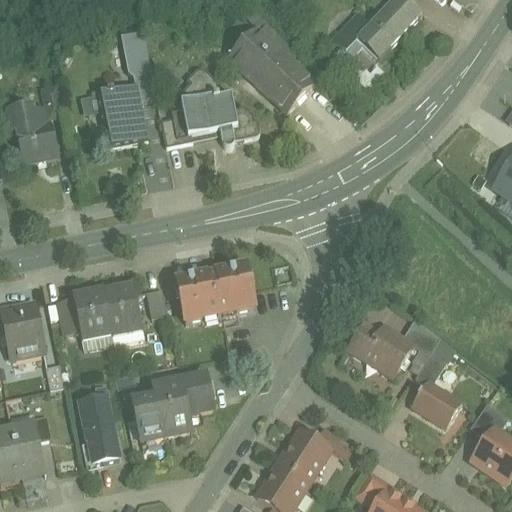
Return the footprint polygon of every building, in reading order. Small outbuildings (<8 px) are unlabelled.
[(369,0),(386,15),(399,1),(401,2),(402,0),(369,0)] [(386,15),(370,31),(362,23),(362,24),(358,21),(344,36),(343,35),(333,45),(346,57),(350,61),(361,50),(378,65),(377,65),(379,67),(422,22),(401,2),(399,1),(386,15)] [(314,90),(257,36),(229,65),(287,119),(314,90)] [(143,37),(122,41),(130,82),(134,81),(151,78),(143,37)] [(204,74),(200,74),(197,75),(195,76),(186,86),(200,98),(199,104),(181,107),(184,121),(189,147),(221,141),(223,152),(225,154),(228,155),(230,155),(233,154),(235,152),(236,149),(236,146),(253,143),(255,143),(257,142),(259,141),(260,139),(261,137),(260,133),(258,125),(254,126),(253,120),(243,111),(239,115),(234,115),(231,101),(219,104),(218,101),(220,101),(217,87),(206,75),(204,74)] [(137,97),(122,100),(121,95),(114,96),(114,95),(108,96),(108,98),(92,101),(93,103),(101,101),(104,113),(99,114),(107,151),(93,154),(94,156),(148,146),(142,111),(159,107),(153,77),(151,78),(134,81),(137,97)] [(63,118),(58,91),(42,94),(48,121),(63,118)] [(33,110),(6,116),(11,139),(16,138),(23,169),(58,163),(51,129),(44,131),(41,116),(35,117),(33,110)] [(184,121),(161,125),(166,152),(189,147),(184,121)] [(511,167),(495,193),(511,204),(511,167)] [(230,274),(215,277),(215,279),(207,280),(207,279),(193,282),(193,283),(189,284),(188,283),(176,285),(185,329),(255,315),(246,271),(234,273),(235,275),(230,276),(230,274)] [(135,292),(104,298),(113,342),(113,344),(115,343),(114,337),(141,332),(142,338),(144,337),(135,292)] [(103,295),(74,301),(74,305),(80,336),(83,348),(85,347),(83,341),(109,336),(110,342),(113,342),(104,298),(103,295)] [(162,295),(147,298),(153,323),(167,320),(162,295)] [(74,305),(59,308),(65,339),(80,336),(74,305)] [(34,311),(1,318),(10,366),(44,359),(34,311)] [(441,345),(415,325),(403,344),(414,351),(413,352),(429,363),(431,359),(441,345)] [(386,343),(364,329),(348,354),(393,383),(413,352),(414,351),(403,344),(390,336),(386,343)] [(455,356),(441,345),(431,359),(447,369),(455,356)] [(429,363),(415,384),(425,391),(427,388),(432,391),(447,369),(431,359),(429,363)] [(59,371),(46,374),(50,397),(64,394),(59,371)] [(208,383),(153,394),(155,406),(133,411),(141,450),(165,445),(165,443),(191,438),(191,440),(192,440),(189,421),(214,416),(208,383)] [(432,391),(427,388),(425,391),(418,402),(418,403),(412,413),(447,434),(462,410),(432,391)] [(107,404),(79,410),(92,471),(119,465),(107,404)] [(487,410),(470,435),(486,446),(494,435),(499,438),(509,425),(487,410)] [(47,422),(33,425),(34,431),(35,431),(38,448),(52,445),(47,422)] [(34,431),(12,436),(23,485),(45,481),(38,448),(35,431),(34,431)] [(355,454),(324,434),(316,446),(331,455),(330,456),(347,466),(355,454)] [(511,447),(499,438),(494,435),(486,446),(472,467),(506,490),(511,481),(511,447)] [(12,436),(0,438),(0,489),(23,485),(12,436)] [(316,446),(301,436),(283,462),(282,463),(278,469),(309,489),(330,456),(331,455),(316,446)] [(294,511),(309,489),(278,469),(274,475),(275,476),(257,503),(271,511),(294,511)] [(391,492),(370,479),(360,493),(377,504),(371,511),(378,511),(390,493),(391,492)] [(371,511),(377,504),(360,493),(353,502),(367,511),(371,511)] [(378,511),(412,511),(400,504),(399,499),(390,493),(378,511)]
